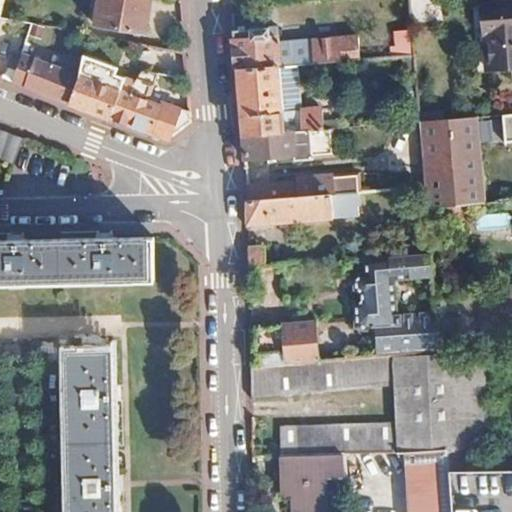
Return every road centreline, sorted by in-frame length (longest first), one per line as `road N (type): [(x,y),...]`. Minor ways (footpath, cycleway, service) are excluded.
road 1 (residential): [(215,184),(226,511)]
road 2 (residential): [(215,184),(0,106)]
road 3 (residential): [(0,212),(177,208),(215,184)]
road 4 (residential): [(215,184),(203,0)]
